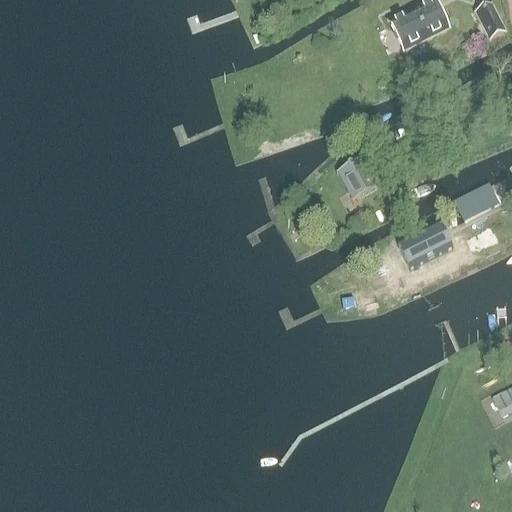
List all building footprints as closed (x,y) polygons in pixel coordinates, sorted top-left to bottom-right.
[(434,1),(390,24),(404,52),(448,29),(434,1)] [(473,15),(488,44),(506,34),(491,5),(473,15)] [(496,117),(511,109),(511,90),(489,100),(496,117)] [(362,161),(336,176),(337,179),(347,195),(355,191),(361,200),(379,190),(362,161)] [(498,207),(488,187),(473,195),(483,215),(498,207)] [(441,227),(397,249),(409,273),(452,251),(441,227)] [(511,390),(491,400),(502,421),(511,415),(511,390)]
